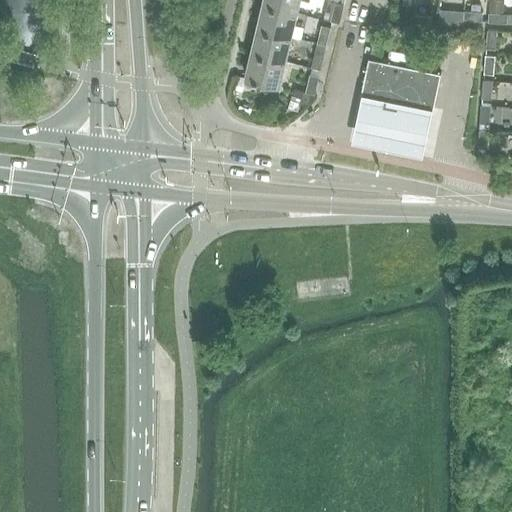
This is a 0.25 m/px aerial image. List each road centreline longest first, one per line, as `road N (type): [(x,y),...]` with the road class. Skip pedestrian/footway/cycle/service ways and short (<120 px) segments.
road 1 (tertiary): [(508,210),(420,189),(142,151)]
road 2 (tertiary): [(142,194),(508,210)]
road 3 (secondary): [(98,189),(95,511)]
road 4 (secondary): [(137,511),(142,194)]
road 5 (tertiary): [(142,151),(135,0)]
road 6 (tertiary): [(101,0),(101,145)]
